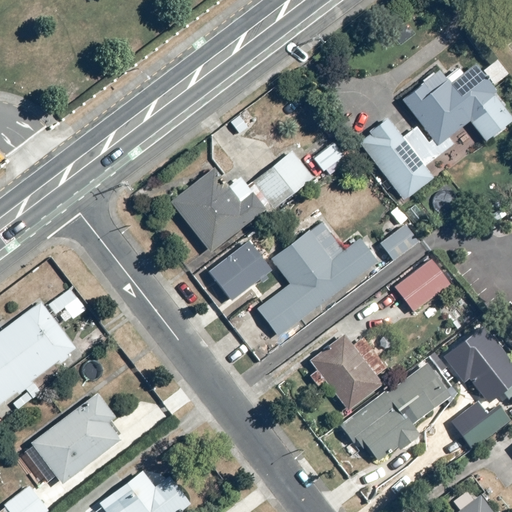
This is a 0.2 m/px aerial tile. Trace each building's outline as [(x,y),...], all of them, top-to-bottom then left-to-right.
[(356,139),(400,200),(429,179),(420,167),(450,145),(445,137),(468,121),(482,141),(511,119),(468,59),(440,80),(434,72),(398,98),(417,124),(399,137),(385,117),(356,139)] [(293,148),(247,184),(239,174),(224,186),(210,168),(165,202),(206,253),(265,207),(267,210),(341,152),(332,141),(305,163),(293,148)] [(342,249),(320,220),(269,259),(288,284),(247,314),(250,317),(235,328),(251,349),(268,336),(271,340),(376,260),(359,237),(342,249)] [(419,240),(407,223),(381,242),(394,259),(419,240)] [(259,298),(248,285),(268,270),(256,254),(253,256),(243,244),(205,273),(212,281),(202,289),(209,299),(227,322),(259,298)] [(450,283),(431,258),(395,285),(413,310),(450,283)] [(84,310),(68,288),(46,304),(61,326),(84,310)] [(0,402),(73,349),(39,303),(0,330),(0,402)] [(360,336),(348,345),(341,336),(307,363),(345,411),(379,383),(371,373),(383,364),(360,336)] [(379,394),(341,421),(335,425),(351,449),(359,443),(374,464),(416,435),(409,425),(459,390),(435,355),(422,364),(430,376),(414,387),(418,393),(391,412),(379,394)] [(26,442),(32,450),(24,456),(44,483),(52,477),(57,484),(116,440),(103,423),(111,417),(93,392),(26,442)] [(505,420),(484,394),(448,423),(469,449),(505,420)] [(152,488),(136,467),(84,506),(88,511),(175,511),(186,504),(166,478),(152,488)] [(42,511),(47,508),(28,484),(2,505),(7,511),(42,511)] [(489,511),(477,496),(456,511),(489,511)]
